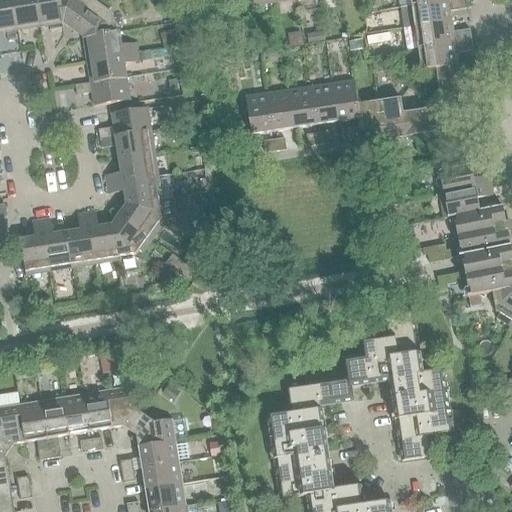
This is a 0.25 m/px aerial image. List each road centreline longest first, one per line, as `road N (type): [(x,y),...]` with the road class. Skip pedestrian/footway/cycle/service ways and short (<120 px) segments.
road 1 (residential): [(24,134),(7,162),(13,199),(38,210),(80,202),(92,178),(86,141),(61,128)]
road 2 (residential): [(47,511),(46,476),(83,466),(106,486),(111,511)]
road 3 (residential): [(460,485),(384,468),(359,424)]
